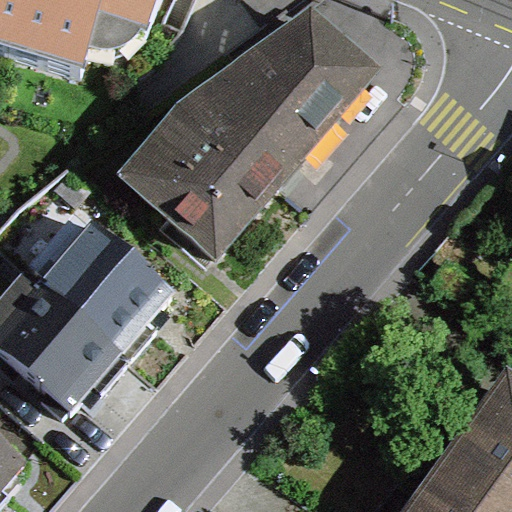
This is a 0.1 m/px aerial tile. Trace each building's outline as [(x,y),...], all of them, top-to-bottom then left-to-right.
[(0,0),(0,57),(79,80),(94,28),(145,43),(158,0),(0,0)] [(173,116),(111,187),(213,276),(383,81),(309,16),(173,116)] [(168,300),(89,234),(0,340),(0,358),(71,417),(168,300)] [(511,511),(511,386),(505,381),(409,511),(511,511)] [(0,491),(21,468),(0,448),(0,491)]
